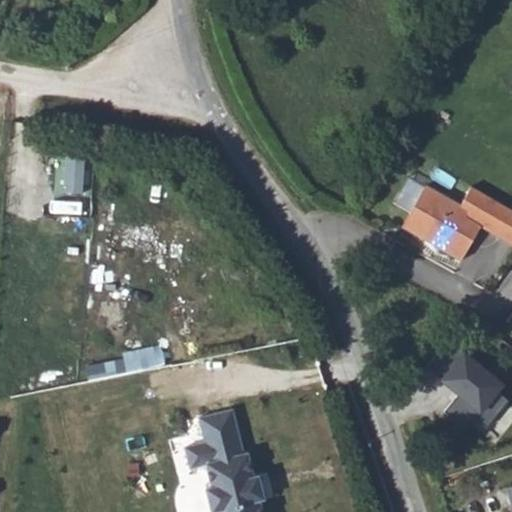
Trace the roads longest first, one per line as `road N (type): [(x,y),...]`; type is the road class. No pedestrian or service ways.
road 1 (unclassified): [(294,228),(353,336),(415,511)]
road 2 (unclassified): [(182,0),(192,69),(294,228)]
road 3 (residential): [(294,228),(357,233),(495,314),(511,291)]
road 4 (unknown): [(167,276),(185,315),(243,346),(353,336)]
road 5 (track): [(0,75),(50,86),(192,69)]
